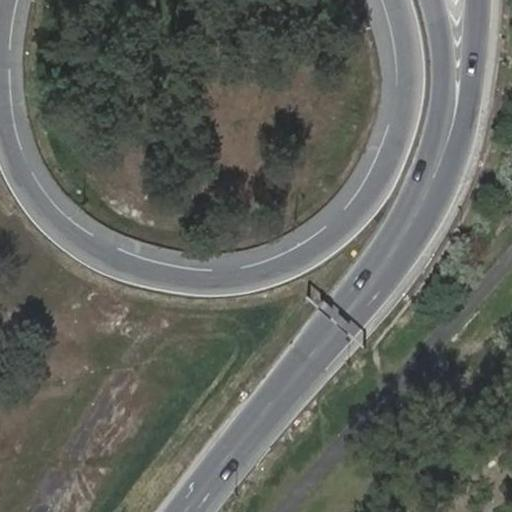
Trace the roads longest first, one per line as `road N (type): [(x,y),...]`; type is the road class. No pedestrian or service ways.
road 1 (motorway): [(399,0),(413,83),(395,150),(368,198),(324,247),(264,274),(206,282),(126,264),(69,234),(23,179),(5,122),(12,0)]
road 2 (motorway): [(335,329),(427,227),(460,162),(477,90),(477,0)]
road 3 (trunk): [(335,329),(435,157),(447,85),(433,0)]
road 4 (trunk): [(188,511),(335,329)]
